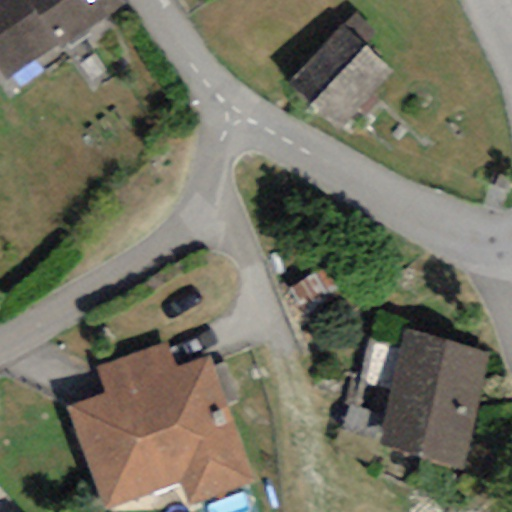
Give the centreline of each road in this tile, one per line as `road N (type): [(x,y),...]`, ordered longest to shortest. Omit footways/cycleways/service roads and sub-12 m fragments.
road 1 (residential): [(235,111),(194,212),(173,239),(0,342)]
road 2 (residential): [(235,111),(363,194),(461,237),(511,245)]
road 3 (residential): [(144,0),(235,111)]
